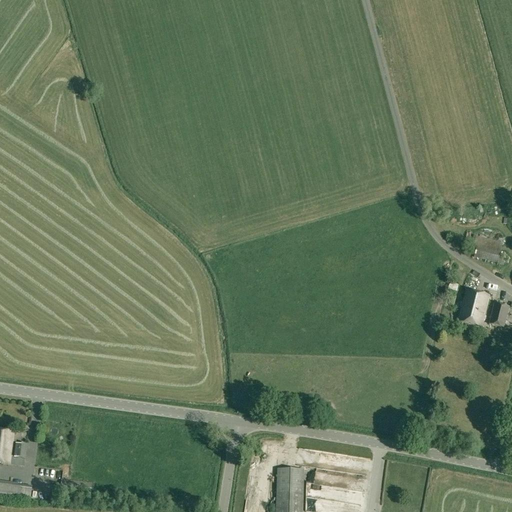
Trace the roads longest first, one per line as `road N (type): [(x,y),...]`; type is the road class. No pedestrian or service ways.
road 1 (tertiary): [(237,422),(0,388)]
road 2 (tertiary): [(511,472),(383,446)]
